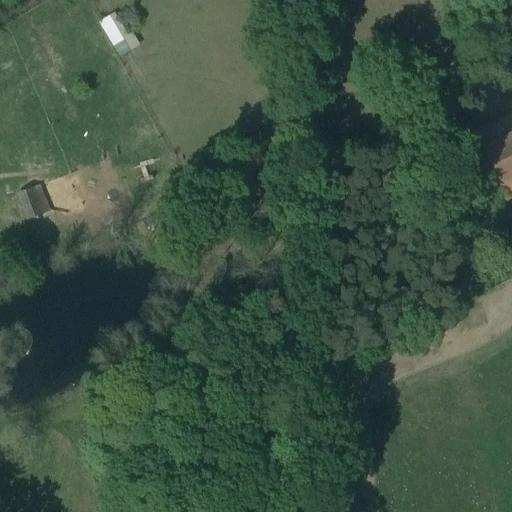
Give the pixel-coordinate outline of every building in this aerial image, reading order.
[(237,10),(234,0),(224,0),(227,12),(237,10)] [(99,20),(116,52),(144,36),(126,5),(99,20)] [(511,112),(473,132),(500,186),(503,185),(510,196),(511,195),(511,112)] [(16,194),(26,220),(50,211),(40,184),(16,194)] [(220,216),(213,208),(205,214),(211,222),(220,216)]
